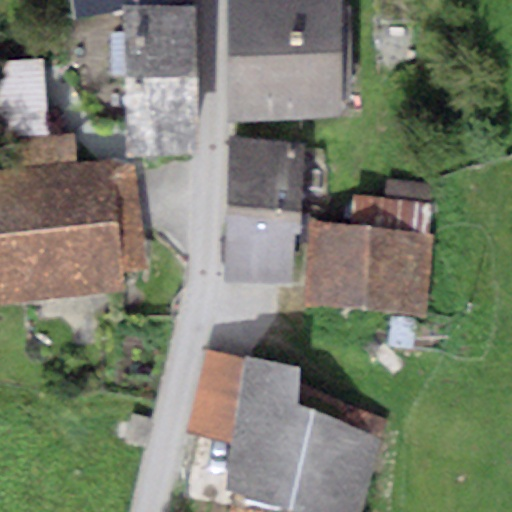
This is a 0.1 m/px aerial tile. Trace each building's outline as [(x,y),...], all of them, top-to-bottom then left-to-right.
[(72,0),(75,18),(196,5),(195,0),(72,0)] [(339,8),(225,12),(228,125),(342,121),(339,8)] [(189,21),(113,23),(115,162),(192,161),(189,21)] [(0,148),(46,146),(42,78),(0,80),(0,148)] [(298,169),(230,165),(222,291),(290,295),(298,169)] [(114,185),(0,197),(0,309),(126,295),(114,185)] [(436,239),(316,229),(309,313),(428,323),(436,239)] [(293,381),(206,362),(187,451),(226,459),(214,511),(372,511),(387,444),(284,421),(293,381)]
